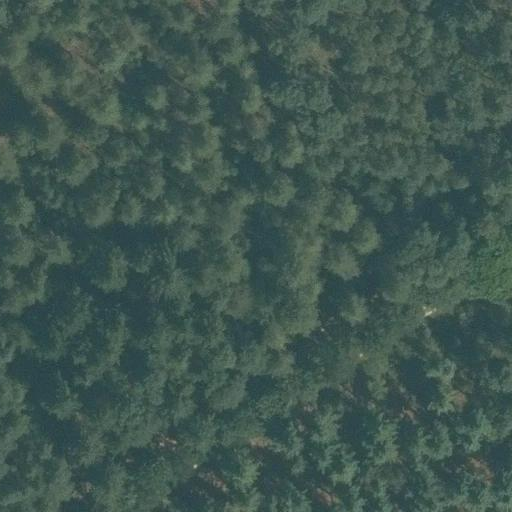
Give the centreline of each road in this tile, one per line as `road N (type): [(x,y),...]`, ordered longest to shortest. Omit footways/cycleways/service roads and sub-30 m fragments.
road 1 (track): [(120,511),(511,250)]
road 2 (track): [(128,506),(0,309)]
